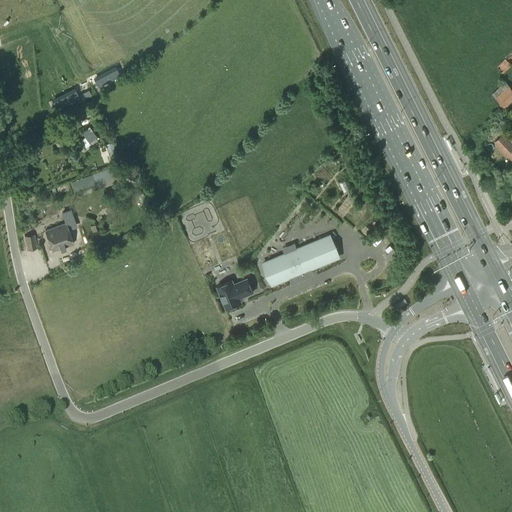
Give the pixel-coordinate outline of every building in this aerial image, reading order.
[(511,51),(496,67),(502,73),(511,62),(511,51)] [(511,89),(505,82),(492,94),(504,107),(511,100),(511,89)] [(82,112),(72,116),(75,123),(81,121),(80,120),(85,118),(82,112)] [(500,122),(496,125),(504,133),(508,129),(500,122)] [(89,127),(81,133),(88,143),(96,138),(89,127)] [(502,134),(495,142),(511,160),(511,159),(511,144),(511,143),(511,138),(510,136),(507,139),(502,134)] [(109,168),(71,182),(75,192),(113,177),(120,175),(116,165),(109,168)] [(67,222),(45,230),(52,251),(74,243),(68,228),(69,227),(70,228),(76,226),(70,209),(63,211),(67,222)] [(35,235),(24,237),(27,250),(37,248),(35,235)] [(286,254),(263,264),(272,285),(295,276),(297,281),(308,277),(306,271),(340,257),(331,236),(297,250),(295,244),(283,249),(286,254)] [(393,250),(387,256),(391,260),(397,254),(393,250)] [(232,280),(217,286),(227,309),(241,303),(240,298),(253,293),(248,279),(234,284),(232,280)]
